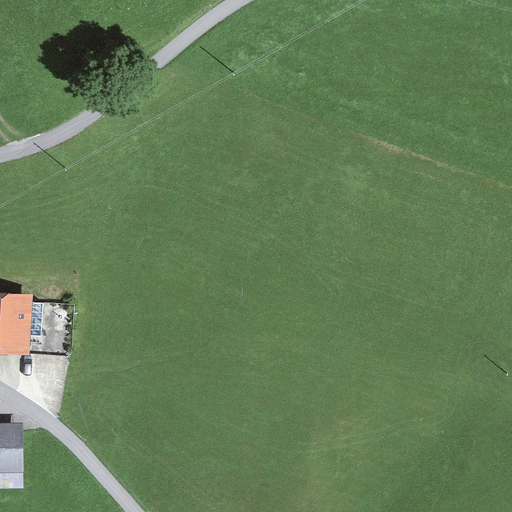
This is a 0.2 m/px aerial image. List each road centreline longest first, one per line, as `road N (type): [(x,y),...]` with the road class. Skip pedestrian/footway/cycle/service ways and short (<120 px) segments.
road 1 (unclassified): [(0,156),(68,130),(238,0)]
road 2 (unclassified): [(139,511),(60,428),(0,388)]
